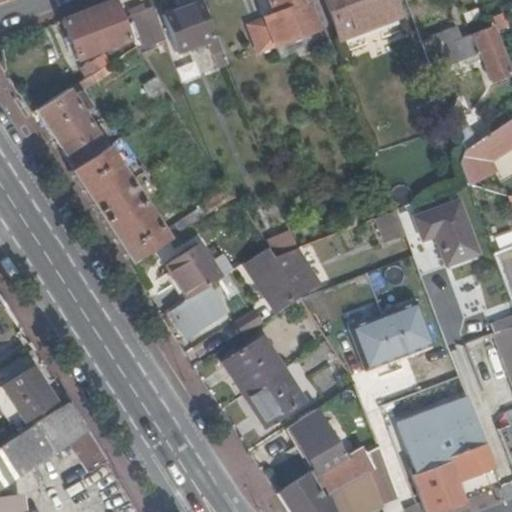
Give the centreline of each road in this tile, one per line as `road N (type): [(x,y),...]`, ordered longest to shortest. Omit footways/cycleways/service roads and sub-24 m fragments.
road 1 (primary): [(232,511),(0,161)]
road 2 (primary): [(0,224),(189,511)]
